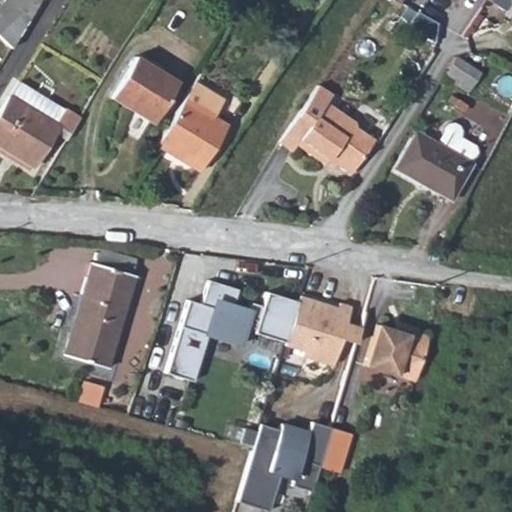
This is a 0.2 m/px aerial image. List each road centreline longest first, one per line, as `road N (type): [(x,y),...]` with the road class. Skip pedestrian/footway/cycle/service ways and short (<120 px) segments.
road 1 (residential): [(0,214),(324,247)]
road 2 (residential): [(439,63),(324,247)]
road 3 (residential): [(324,247),(511,266)]
